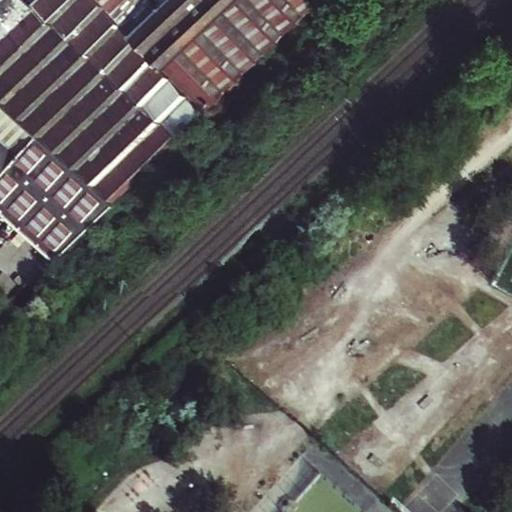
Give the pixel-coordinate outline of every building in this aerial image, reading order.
[(179,136),(31,0),(0,0),(0,93),(38,129),(114,200),(179,136)] [(31,0),(179,136),(206,111),(204,109),(130,29),(107,5),(102,0),(31,0)] [(102,0),(107,5),(130,29),(159,2),(157,0),(102,0)] [(318,0),(161,0),(159,2),(130,29),(204,109),(318,0)] [(114,200),(38,129),(20,149),(0,130),(0,207),(55,258),(114,200)]
